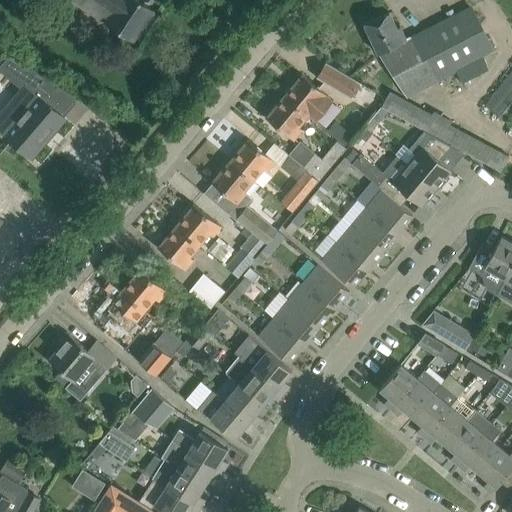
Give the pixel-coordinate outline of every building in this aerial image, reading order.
[(72,0),(133,40),(153,10),(137,0),(72,0)] [(389,12),(364,23),(378,53),(406,96),(493,51),(470,8),(406,40),(400,26),(396,28),(389,12)] [(25,85),(0,114),(0,130),(32,158),(45,143),(42,140),(52,128),(54,131),(65,118),(62,115),(78,97),(11,55),(0,67),(0,68),(17,84),(20,81),(25,85)] [(326,62),(316,77),(351,98),(360,83),(326,62)] [(511,64),(483,103),(488,107),(490,108),(496,113),(499,115),(507,121),(511,114),(511,64)] [(335,101),(329,97),(303,74),(284,96),(308,115),(317,123),(335,101)] [(298,127),(308,115),(284,96),(266,118),(293,140),(302,130),(298,127)] [(370,133),(388,111),(380,107),(375,113),(364,127),(370,133)] [(370,133),(364,127),(353,139),(361,146),(372,134),(370,133)] [(446,143),(424,130),(416,140),(409,149),(415,154),(407,163),(436,187),(438,185),(440,187),(446,180),(444,178),(451,170),(435,156),(446,143)] [(230,160),(254,180),(263,169),(267,172),(275,161),(248,139),(230,160)] [(307,171),(320,181),(346,148),(337,140),(322,159),(301,141),(289,155),(290,156),(307,171)] [(398,155),(383,173),(360,154),(352,163),(370,179),(381,189),(401,205),(409,196),(421,205),(436,187),(407,163),(398,155)] [(290,156),(281,166),(299,180),(307,171),(290,156)] [(244,192),(254,180),(230,160),(212,182),(225,193),(217,204),(235,219),(236,218),(254,232),(267,243),(277,231),(247,205),(252,199),(244,192)] [(329,175),(336,181),(344,172),(337,166),(329,175)] [(293,212),(320,181),(307,171),(299,180),(281,201),(293,212)] [(329,175),(321,184),(323,186),(329,190),(336,181),(329,175)] [(413,215),(401,205),(381,189),(366,206),(398,233),(413,215)] [(300,210),(307,216),(315,207),(308,201),(300,210)] [(176,225),(201,245),(210,234),(214,237),(222,227),(194,204),(176,225)] [(383,251),(398,233),(366,206),(351,224),(383,251)] [(299,226),(307,216),(300,210),(291,220),(299,226)] [(368,268),(383,251),(351,224),(337,242),(368,268)] [(191,257),(201,245),(176,225),(158,247),(186,270),(194,260),(191,257)] [(266,245),(273,251),(285,238),(277,231),(267,243),(266,245)] [(255,258),(266,245),(267,243),(254,232),(224,266),(238,278),(255,258)] [(511,265),(511,240),(511,241),(501,236),(494,248),(483,242),(468,268),(482,275),(486,288),(496,294),(511,265)] [(218,237),(207,249),(222,263),(233,251),(218,237)] [(353,286),(368,268),(337,242),(322,260),(353,286)] [(262,264),(273,251),(266,245),(255,258),(262,264)] [(334,308),(349,291),(318,264),(303,282),(334,308)] [(511,265),(496,294),(511,303),(511,265)] [(122,290),(147,311),(157,299),(160,302),(168,292),(140,269),(122,290)] [(177,294),(184,287),(169,274),(163,281),(170,286),(169,287),(177,294)] [(203,274),(189,290),(210,307),(224,291),(203,274)] [(244,277),(237,286),(244,292),(252,284),(244,277)] [(319,326),(334,308),(303,282),(288,300),(319,326)] [(236,302),(244,292),(237,286),(228,296),(236,302)] [(113,319),(103,331),(124,349),(153,315),(147,311),(122,290),(119,288),(112,296),(115,299),(104,312),(113,319)] [(305,344),(319,326),(288,300),(273,317),(305,344)] [(212,333),(215,335),(229,318),(218,309),(203,326),(212,333)] [(422,324),(465,349),(475,334),(434,309),(422,324)] [(290,361),(305,344),(273,317),(258,335),(290,361)] [(199,323),(186,339),(193,345),(198,349),(212,333),(203,326),(199,323)] [(61,345),(48,359),(61,370),(56,377),(69,388),(88,365),(100,376),(107,368),(116,357),(96,340),(88,350),(67,331),(57,342),(61,345)] [(437,355),(443,344),(425,333),(417,343),(437,355)] [(291,371),(279,361),(249,335),(234,352),(240,357),(284,393),(290,386),(283,380),(291,371)] [(477,335),(470,348),(484,356),(491,343),(477,335)] [(183,356),(193,345),(186,339),(176,350),(183,356)] [(154,342),(138,361),(155,375),(171,356),(154,342)] [(443,344),(437,355),(452,363),(457,353),(443,344)] [(277,400),(284,393),(240,357),(226,373),(238,383),(263,404),(271,395),(277,400)] [(477,374),(481,367),(470,360),(466,367),(477,374)] [(391,409),(417,378),(400,364),(379,388),(389,397),(384,403),(391,409)] [(170,366),(161,376),(168,382),(176,372),(170,366)] [(488,381),(492,373),(481,367),(477,374),(488,381)] [(433,391),(441,382),(424,369),(417,378),(391,409),(398,415),(404,409),(413,417),(434,392),(433,391)] [(147,381),(135,371),(131,377),(132,389),(137,393),(147,381)] [(511,385),(508,382),(500,378),(495,386),(490,391),(498,397),(503,390),(511,395),(511,385)] [(424,437),(450,405),(457,397),(441,382),(433,391),(434,392),(413,417),(422,424),(417,431),(424,437)] [(256,413),(263,404),(238,383),(225,400),(256,426),(262,419),(256,413)] [(151,388),(131,411),(156,428),(156,427),(144,418),(161,398),(172,408),(173,407),(151,388)] [(256,426),(225,400),(224,400),(214,391),(200,408),(235,438),(243,428),(250,434),(256,426)] [(446,444),(467,419),(450,405),(424,437),(432,443),(437,436),(446,444)] [(457,465),(492,423),(475,409),(467,419),(446,444),(455,452),(450,458),(457,465)] [(131,411),(124,420),(129,425),(137,416),(131,411)] [(500,447),(492,440),(501,430),(492,423),(457,465),(465,471),(470,464),(479,472),(500,447)] [(217,441),(219,437),(203,427),(201,431),(200,431),(195,439),(178,429),(172,439),(223,471),(228,463),(221,458),(228,448),(217,441)] [(107,432),(99,442),(106,448),(115,454),(124,460),(131,450),(123,445),(114,438),(107,432)] [(218,479),(223,471),(172,439),(161,457),(163,459),(177,467),(204,485),(211,475),(218,479)] [(89,468),(106,448),(99,442),(91,451),(82,462),(89,468)] [(511,452),(509,455),(500,447),(479,472),(488,479),(483,486),(491,492),(500,481),(511,490),(511,452)] [(18,483),(27,468),(7,457),(0,468),(0,472),(3,474),(8,477),(18,483)] [(204,485),(177,467),(163,459),(151,477),(153,478),(200,507),(205,499),(198,495),(204,485)] [(83,466),(72,484),(94,498),(105,481),(83,466)] [(0,511),(15,511),(26,492),(27,489),(18,483),(8,477),(3,474),(0,477),(0,511)] [(189,511),(197,511),(200,507),(153,478),(139,500),(151,508),(154,504),(165,511),(187,511),(188,511),(189,511)] [(155,511),(111,483),(92,511),(155,511)] [(31,511),(38,499),(26,492),(15,511),(31,511)]
